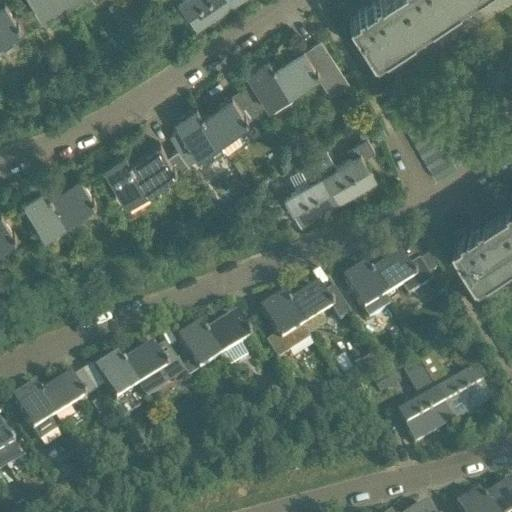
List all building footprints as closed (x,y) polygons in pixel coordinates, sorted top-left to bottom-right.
[(56,0),(31,0),(39,12),(56,0)] [(127,15),(116,0),(108,5),(119,21),(127,15)] [(232,5),(228,0),(179,0),(178,2),(196,29),(232,5)] [(424,28),(405,0),(372,0),(372,1),(372,2),(365,6),(365,5),(357,10),(358,12),(351,17),(351,16),(349,17),(377,60),(424,28)] [(405,0),(424,28),(466,0),(405,0)] [(0,4),(0,46),(23,32),(18,24),(19,23),(17,20),(16,20),(4,2),(0,4)] [(33,10),(27,14),(34,25),(40,21),(33,10)] [(303,48),(274,67),(288,89),(316,70),(333,95),(349,84),(319,39),(304,50),(303,48)] [(249,79),(239,86),(241,89),(254,108),(264,101),(265,104),(267,103),(270,108),(291,94),(288,89),(274,67),(268,58),(245,73),(249,79)] [(200,111),(199,112),(215,137),(222,148),(239,137),(232,126),(247,116),(255,110),(254,108),(241,89),(231,95),(202,114),(200,111)] [(196,105),(173,120),(179,128),(194,151),(203,164),(224,150),(222,148),(215,137),(199,112),(200,111),(196,105)] [(425,114),(404,126),(411,137),(431,125),(425,114)] [(386,136),(375,117),(367,121),(377,141),(386,136)] [(438,135),(431,125),(411,137),(417,147),(438,135)] [(179,128),(170,134),(178,146),(189,163),(194,171),(203,164),(194,151),(179,128)] [(423,158),(444,146),(438,135),(417,147),(423,158)] [(324,147),(310,155),(338,203),(376,181),(363,158),(374,151),(366,137),(347,149),(351,157),(336,166),(324,147)] [(160,142),(131,162),(145,184),(152,195),(155,198),(175,185),(184,179),(178,170),(189,163),(178,146),(167,153),(160,142)] [(446,148),(444,146),(423,158),(429,168),(450,156),(446,148)] [(124,153),(102,167),(123,198),(130,209),(152,195),(145,184),(131,162),(124,153)] [(300,225),(338,203),(310,155),(297,163),(308,182),(283,197),(300,225)] [(450,156),(429,168),(435,179),(456,167),(450,156)] [(80,176),(50,196),(65,218),(95,198),(92,194),(80,176)] [(65,218),(50,196),(44,187),(22,202),(42,233),(65,218)] [(483,279),(511,259),(511,222),(504,210),(488,221),(487,219),(479,224),(480,225),(473,230),(472,229),(465,234),(465,235),(458,240),(458,239),(456,241),(480,277),(481,276),(483,279)] [(0,212),(0,243),(16,233),(13,230),(12,231),(0,212)] [(428,256),(418,262),(427,276),(437,270),(428,256)] [(401,257),(372,275),(385,297),(402,287),(408,295),(431,281),(427,276),(418,262),(408,268),(401,257)] [(385,297),(372,275),(366,266),(343,281),(363,312),(385,297)] [(57,274),(64,288),(78,280),(70,267),(57,274)] [(318,287),(289,305),(303,327),(333,308),(331,304),(330,305),(318,287)] [(303,327),(289,305),(283,296),(260,311),(276,336),(266,343),(278,361),(310,340),(302,328),(303,327)] [(206,335),(220,357),(226,367),(246,355),(239,345),(251,338),(248,334),(247,335),(236,316),(206,335)] [(176,360),(187,378),(220,357),(206,335),(200,326),(178,341),(186,354),(176,360)] [(423,354),(441,343),(434,332),(417,343),(423,354)] [(153,347),(124,365),(138,387),(144,383),(152,395),(169,384),(162,372),(168,368),(166,364),(165,365),(153,347)] [(419,363),(452,422),(490,400),(475,372),(450,386),(433,355),(419,363)] [(133,390),(138,387),(124,365),(118,356),(95,371),(125,417),(143,405),(133,390)] [(413,443),(452,422),(419,363),(403,372),(420,402),(397,415),(413,443)] [(373,382),(379,394),(400,381),(394,370),(373,382)] [(41,395),(55,417),(86,398),(83,394),(82,395),(71,377),(41,395)] [(12,400),(32,432),(38,442),(55,431),(49,421),(55,417),(41,395),(35,386),(12,400)] [(0,424),(0,453),(14,445),(12,441),(11,442),(0,424)] [(127,461),(123,454),(115,458),(119,465),(127,461)] [(511,511),(511,482),(484,501),(491,511),(511,511)] [(71,495),(65,484),(54,490),(61,501),(71,495)] [(491,511),(484,501),(478,492),(456,507),(459,511),(491,511)]
